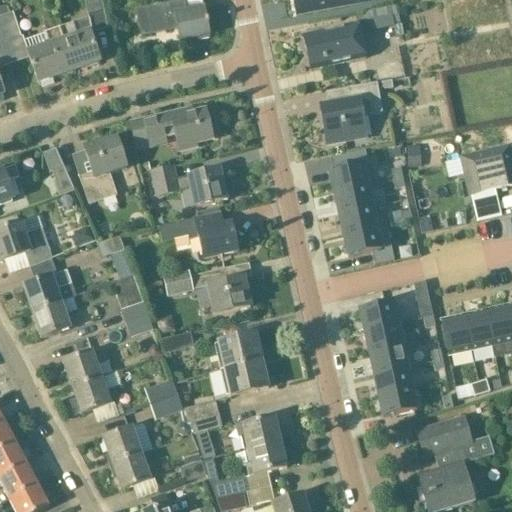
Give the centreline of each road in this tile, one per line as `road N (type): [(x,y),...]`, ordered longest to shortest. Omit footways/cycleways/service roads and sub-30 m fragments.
road 1 (residential): [(0,136),(110,97),(258,63)]
road 2 (residential): [(308,297),(258,63)]
road 3 (residential): [(360,511),(308,297)]
road 4 (residential): [(511,249),(308,297)]
road 5 (residential): [(90,511),(0,338)]
